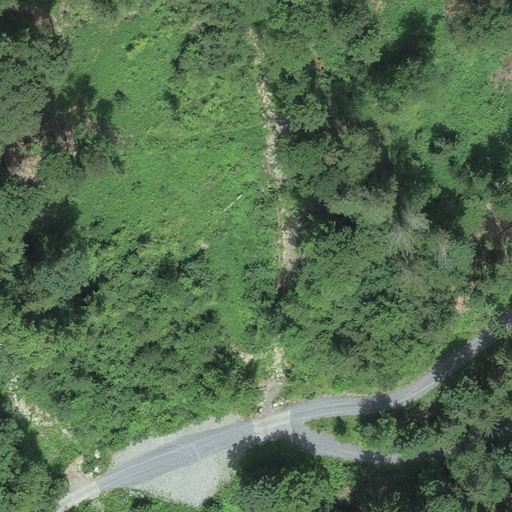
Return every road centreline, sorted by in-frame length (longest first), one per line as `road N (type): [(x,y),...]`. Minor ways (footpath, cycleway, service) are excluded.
road 1 (track): [(49,511),(96,486),(291,415),(399,400),(511,317)]
road 2 (track): [(291,415),(300,438),(349,455),(456,442),(511,423)]
